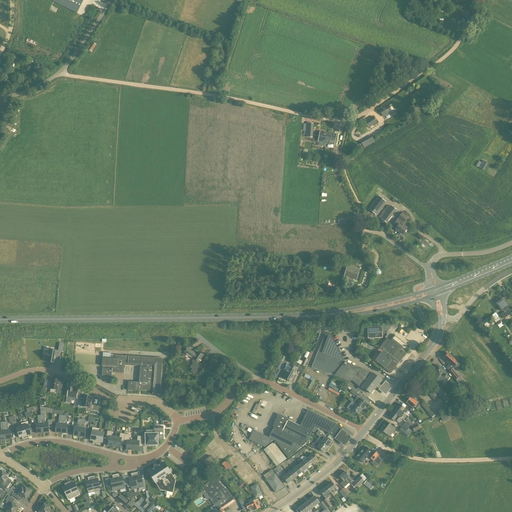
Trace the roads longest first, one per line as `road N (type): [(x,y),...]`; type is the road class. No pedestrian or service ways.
road 1 (track): [(481,0),(452,50),(348,120),(60,71)]
road 2 (primary): [(435,290),(352,312),(293,317),(0,320)]
road 3 (residential): [(363,431),(267,381),(242,384),(217,411),(176,422)]
road 4 (residential): [(176,422),(158,402),(115,405),(58,372),(0,381)]
road 5 (unclassified): [(111,0),(60,71),(0,97)]
road 6 (tertiary): [(363,431),(435,343),(440,320)]
road 7 (tertiary): [(270,511),(363,431)]
road 8 (residential): [(116,455),(39,440),(0,457)]
